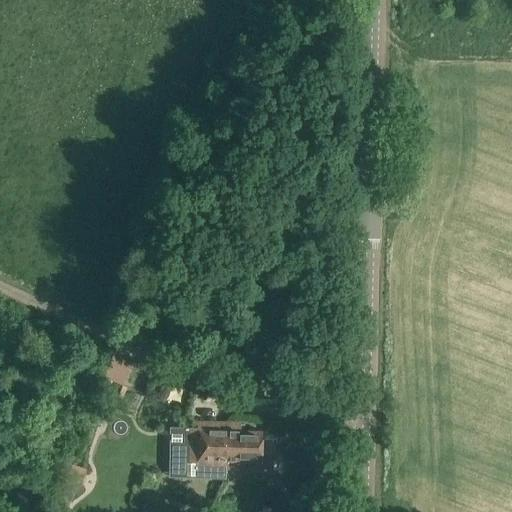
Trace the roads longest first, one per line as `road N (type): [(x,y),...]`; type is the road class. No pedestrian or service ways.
road 1 (unclassified): [(368,511),(378,0)]
road 2 (track): [(371,411),(170,364),(0,286)]
